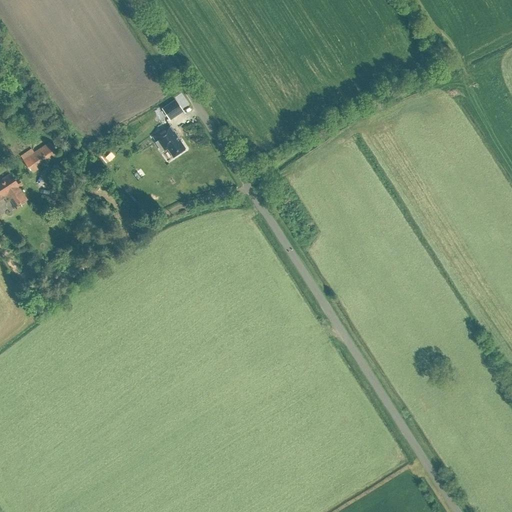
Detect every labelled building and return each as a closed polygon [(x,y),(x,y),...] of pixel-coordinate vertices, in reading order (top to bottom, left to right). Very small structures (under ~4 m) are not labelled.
[(189,81),(203,103),(209,100),(195,78),(189,81)] [(183,112),(178,104),(175,100),(161,109),(169,121),(183,112)] [(185,150),(169,125),(152,136),(162,152),(167,148),(169,150),(168,150),(172,157),(185,150)] [(49,141),(38,149),(46,160),(57,153),(49,141)] [(105,157),(110,162),(116,156),(111,151),(105,157)] [(10,172),(0,179),(0,199),(7,195),(15,207),(27,199),(19,187),(23,185),(18,178),(15,180),(10,172)] [(291,345),(300,363),(329,348),(323,338),(316,341),(313,334),(291,345)]
